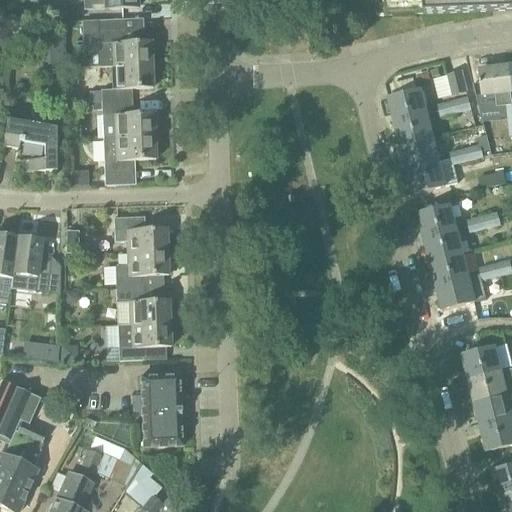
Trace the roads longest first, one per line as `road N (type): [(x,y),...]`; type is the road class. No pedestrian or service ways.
road 1 (residential): [(424,341),(355,67)]
road 2 (residential): [(230,473),(219,195)]
road 3 (residential): [(219,195),(0,200)]
road 4 (residential): [(468,511),(424,341)]
road 5 (residential): [(511,35),(355,67)]
road 6 (residential): [(355,67),(216,77)]
